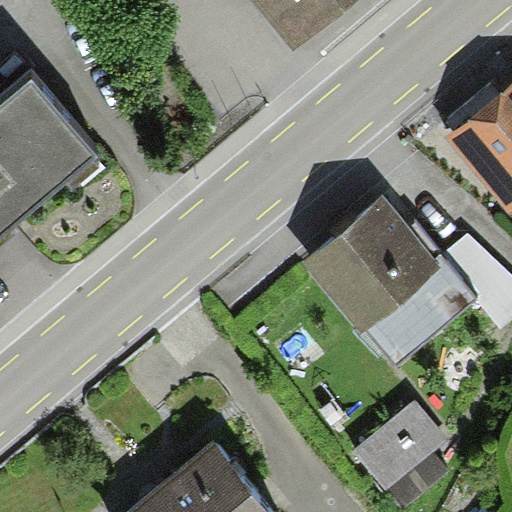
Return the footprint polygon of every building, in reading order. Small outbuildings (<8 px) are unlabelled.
[(337,0),(262,0),(294,37),(337,0)] [(511,62),(445,118),(505,190),(511,183),(511,62)] [(0,215),(86,137),(21,65),(0,84),(0,215)] [(380,187),(303,249),(357,315),(434,253),(380,187)] [(440,437),(408,398),(349,445),(381,485),(440,437)] [(265,511),(274,505),(208,427),(107,511),(265,511)]
